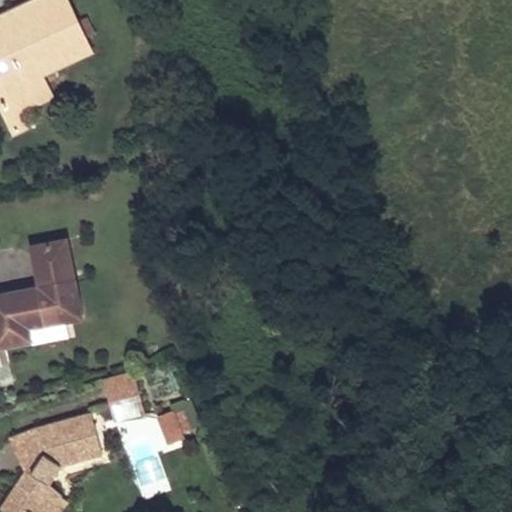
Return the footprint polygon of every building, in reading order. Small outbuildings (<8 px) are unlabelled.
[(26,71),(87,43),(66,0),(34,0),(25,5),(31,18),(2,33),(0,29),(0,88),(5,99),(1,101),(15,131),(27,126),(20,111),(40,101),(26,71)] [(41,287),(0,295),(0,345),(32,339),(29,327),(29,324),(35,322),(35,325),(64,320),(67,319),(60,285),(74,282),(65,239),(32,246),(41,287)] [(60,285),(67,319),(81,316),(74,282),(60,285)] [(68,335),(64,320),(35,325),(35,322),(29,324),(29,327),(32,339),(32,343),(68,335)] [(140,396),(110,405),(114,420),(144,411),(140,396)] [(186,437),(175,408),(159,415),(169,444),(186,437)] [(0,510),(0,511),(47,511),(61,495),(62,493),(50,483),(61,465),(103,453),(92,412),(36,427),(42,457),(30,473),(25,470),(0,510)] [(36,427),(10,438),(25,470),(30,473),(42,457),(36,427)] [(150,431),(125,439),(142,488),(167,479),(150,431)] [(58,511),(67,500),(61,495),(47,511),(58,511)]
